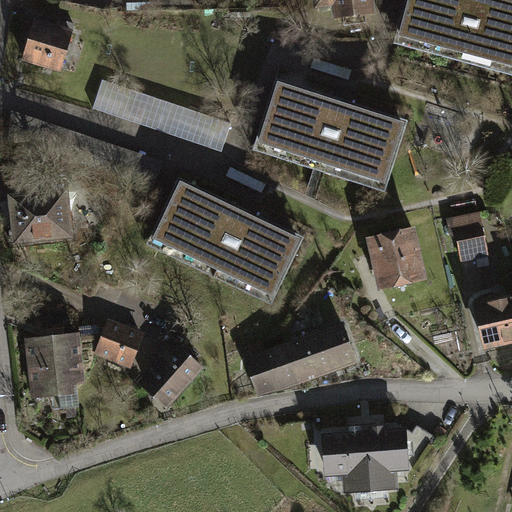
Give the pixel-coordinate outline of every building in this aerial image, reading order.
[(316,0),(317,6),(335,4),(336,18),(373,13),(370,0),(316,0)] [(511,2),(501,0),(410,0),(401,36),(511,65),(511,2)] [(36,23),(24,65),(64,76),(76,34),(36,23)] [(233,126),(104,82),(94,110),(224,154),(233,126)] [(279,85),(261,142),(384,182),(403,124),(279,85)] [(181,184),(155,239),(272,295),(299,240),(181,184)] [(10,199),(15,249),(76,243),(71,193),(10,199)] [(413,224),(364,235),(376,288),(425,277),(413,224)] [(457,233),(460,251),(485,246),(482,229),(457,233)] [(511,296),(472,306),(481,346),(511,339),(511,296)] [(357,361),(343,320),(243,354),(257,395),(357,361)] [(96,357),(133,371),(146,335),(110,321),(96,357)] [(24,340),(30,396),(53,393),(55,408),(76,406),(73,382),(78,381),(73,339),(50,341),(49,337),(24,340)] [(158,358),(136,383),(169,413),(207,371),(172,339),(157,356),(158,358)] [(365,427),(366,432),(369,489),(390,487),(388,466),(404,465),(402,432),(382,433),(381,426),(365,427)] [(344,490),(369,489),(366,432),(343,434),(343,436),(319,438),(322,472),(343,470),(344,490)]
